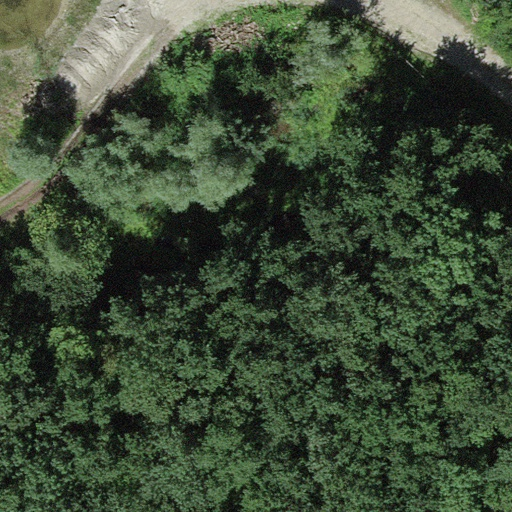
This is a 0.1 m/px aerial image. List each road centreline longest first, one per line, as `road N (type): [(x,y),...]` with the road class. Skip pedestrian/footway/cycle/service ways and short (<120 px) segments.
road 1 (track): [(0,192),(12,190),(231,0)]
road 2 (track): [(420,0),(511,93)]
